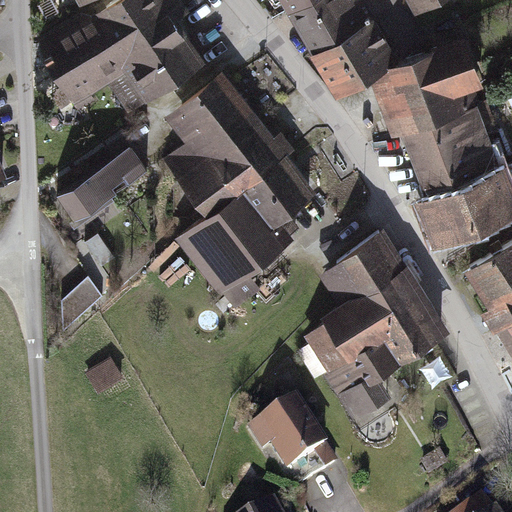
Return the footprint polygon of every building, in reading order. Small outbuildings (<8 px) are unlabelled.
[(82,0),(90,12),(36,46),(75,108),(115,83),(132,111),(207,63),(187,30),(201,22),(187,0),(82,0)] [(361,0),(280,0),(334,93),(379,66),(396,60),(361,0)] [(410,0),(417,10),(432,0),(410,0)] [(396,60),(379,66),(427,194),(497,168),(466,85),(471,83),(455,38),(396,60)] [(222,67),(174,105),(197,134),(169,156),(210,207),(177,234),(222,291),(298,230),(286,216),(320,189),(222,67)] [(143,165),(125,142),(61,190),(79,214),(143,165)] [(497,168),(427,194),(441,230),(510,204),(497,168)] [(379,230),(324,271),(346,308),(307,332),(357,412),(387,393),(375,374),(443,332),(379,230)] [(511,241),(470,267),(511,336),(511,241)] [(99,295),(85,277),(61,295),(59,330),(99,295)] [(105,355),(86,369),(103,392),(122,378),(105,355)] [(394,394),(411,387),(405,372),(388,379),(394,394)] [(324,447),(296,396),(244,426),(256,447),(273,437),(289,466),(324,447)] [(277,511),(271,499),(246,511),(277,511)]
